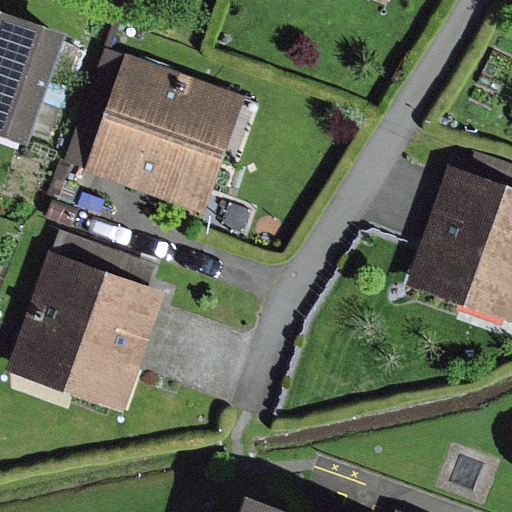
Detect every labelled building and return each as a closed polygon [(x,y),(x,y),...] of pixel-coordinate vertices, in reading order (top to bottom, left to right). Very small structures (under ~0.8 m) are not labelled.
[(362,0),(385,8),(388,0),(362,0)] [(0,140),(24,150),(64,37),(0,16),(0,140)] [(86,171),(84,175),(203,216),(245,98),(126,56),(125,59),(104,51),(63,162),(86,171)] [(511,190),(446,168),(418,250),(405,288),(511,326),(511,190)] [(49,253),(6,375),(122,416),(166,295),(149,289),(159,261),(123,249),(114,276),(49,253)] [(240,511),(272,511),(245,502),(240,511)]
